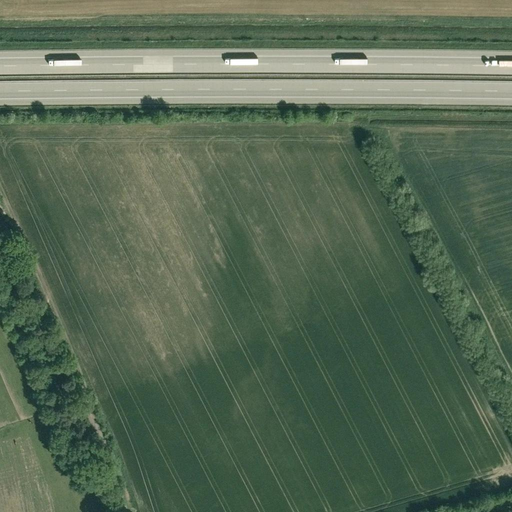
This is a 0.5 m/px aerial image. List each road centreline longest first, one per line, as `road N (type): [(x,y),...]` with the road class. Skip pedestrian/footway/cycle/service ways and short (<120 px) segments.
road 1 (motorway): [(0,91),(511,93)]
road 2 (motorway): [(511,63),(0,64)]
